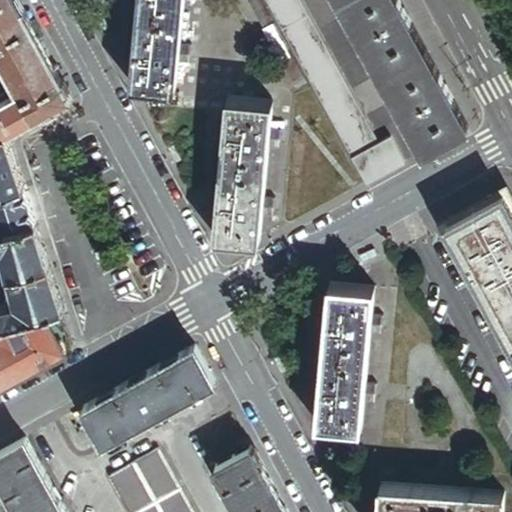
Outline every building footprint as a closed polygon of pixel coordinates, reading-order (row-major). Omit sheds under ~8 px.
[(18,0),(0,0),(0,51),(22,92),(0,104),(0,133),(8,132),(71,97),(18,0)] [(139,0),(132,85),(177,88),(179,61),(181,43),(184,0),(139,0)] [(260,0),(251,0),(249,1),(264,28),(273,23),(260,0)] [(299,0),(265,0),(352,158),(378,144),(299,0)] [(399,0),(342,0),(425,151),(469,127),(399,0)] [(190,62),(192,44),(181,43),(179,61),(190,62)] [(292,58),(283,62),(298,89),(307,84),(292,58)] [(229,97),(216,237),(260,241),(262,214),(264,196),(269,144),(270,127),(273,101),(229,97)] [(269,144),(280,145),(281,128),(270,127),(269,144)] [(0,194),(25,186),(8,132),(0,133),(0,194)] [(366,183),(405,162),(392,137),(378,144),(352,158),(366,183)] [(0,194),(0,231),(37,223),(25,186),(0,194)] [(511,204),(505,193),(448,224),(511,340),(511,204)] [(262,214),(273,215),(275,197),(264,196),(262,214)] [(50,265),(37,223),(0,231),(0,249),(1,250),(4,259),(1,262),(5,265),(8,275),(11,274),(50,265)] [(11,302),(0,305),(0,326),(49,312),(63,308),(50,265),(11,274),(15,288),(12,291),(17,296),(19,300),(15,305),(11,302)] [(331,283),(318,423),(363,428),(366,399),(367,382),(372,331),(374,313),(376,285),(331,283)] [(0,383),(68,347),(49,312),(0,326),(0,329),(3,335),(0,337),(0,383)] [(384,314),(374,313),(372,331),(383,332),(384,322),(384,314)] [(214,382),(194,345),(82,407),(102,443),(214,382)] [(378,383),(367,382),(366,399),(376,401),(377,392),(378,383)] [(0,477),(19,511),(66,511),(25,439),(0,452),(0,477)] [(286,511),(250,445),(215,465),(240,511),(286,511)] [(192,511),(157,449),(108,476),(127,511),(192,511)] [(503,511),(505,492),(381,484),(379,511),(503,511)]
